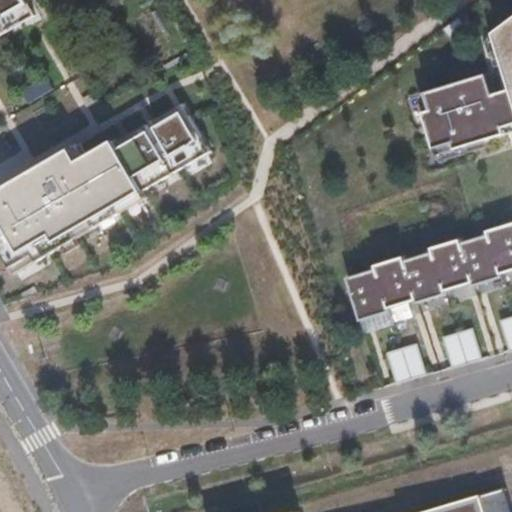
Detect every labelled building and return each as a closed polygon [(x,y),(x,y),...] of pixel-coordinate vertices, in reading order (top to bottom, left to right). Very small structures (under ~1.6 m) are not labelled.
[(32,0),(0,0),(0,34),(40,13),(32,0)] [(506,61),(447,77),(449,91),(421,98),(427,139),(465,124),(470,139),(508,126),(511,125),(511,20),(511,22),(499,34),(506,61)] [(90,132),(0,184),(0,215),(24,257),(47,242),(52,249),(87,228),(82,220),(216,147),(193,103),(138,134),(132,125),(96,144),(90,132)] [(511,218),(358,262),(371,310),(511,270),(511,218)] [(511,317),(502,321),(510,349),(511,348),(511,317)] [(444,337),(454,367),(483,358),(474,327),(444,337)] [(389,352),(399,380),(429,372),(421,342),(389,352)] [(511,511),(511,508),(504,504),(499,511),(486,511),(479,493),(431,507),(407,511),(301,511),(299,504),(269,511),(511,511)]
